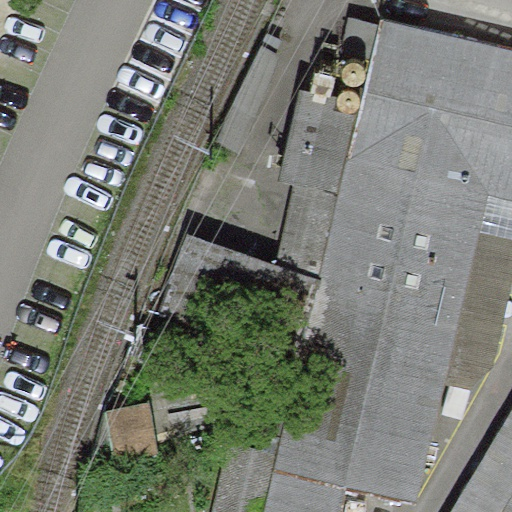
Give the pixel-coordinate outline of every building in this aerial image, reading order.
[(511,45),(382,16),(340,193),(478,226),(496,149),(511,153),(511,45)] [(277,55),(260,45),(218,135),(241,145),(257,105),(277,55)] [(495,511),(511,484),(511,408),(449,511),(337,511),(344,483),(415,500),(415,497),(440,392),(478,226),(340,193),(320,276),(300,361),(279,451),(230,438),(210,511),(495,511)] [(300,361),(320,276),(186,229),(161,312),(300,361)] [(511,511),(511,484),(495,511),(511,511)]
